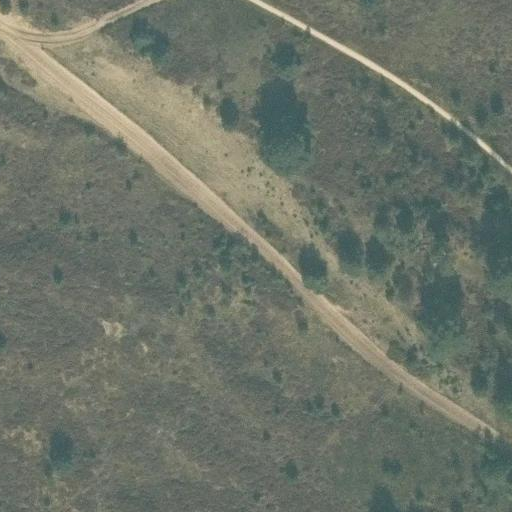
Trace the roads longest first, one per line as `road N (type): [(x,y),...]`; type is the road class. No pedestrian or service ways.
road 1 (track): [(511,460),(0,51)]
road 2 (track): [(15,63),(154,0)]
